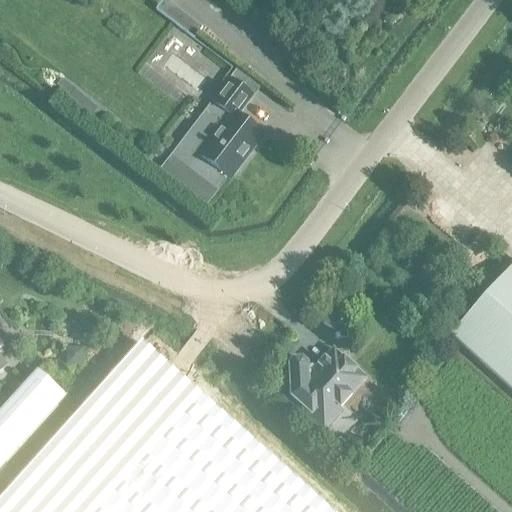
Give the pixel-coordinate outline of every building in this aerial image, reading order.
[(194,40),(203,28),(165,0),(164,0),(156,11),(194,40)] [(232,180),(264,138),(238,118),(252,99),(231,83),(215,105),(230,117),(200,156),(232,180)] [(511,387),(511,271),(455,337),(511,387)] [(0,511),(327,511),(143,347),(142,346),(0,503),(0,511)] [(334,351),(318,368),(308,369),(308,365),(290,366),(291,399),(305,411),(306,417),(321,430),(327,430),(340,415),(341,409),(367,380),(334,351)] [(37,372),(0,413),(0,472),(66,398),(37,372)]
